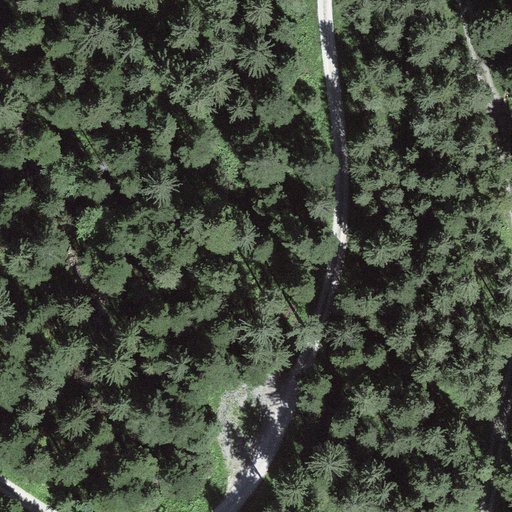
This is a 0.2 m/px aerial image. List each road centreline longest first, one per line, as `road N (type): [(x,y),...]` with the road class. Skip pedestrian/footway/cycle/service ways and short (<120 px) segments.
road 1 (track): [(225,511),(276,437),(333,266),(338,197),(324,0)]
road 2 (track): [(511,192),(465,0)]
road 3 (track): [(486,511),(511,370)]
